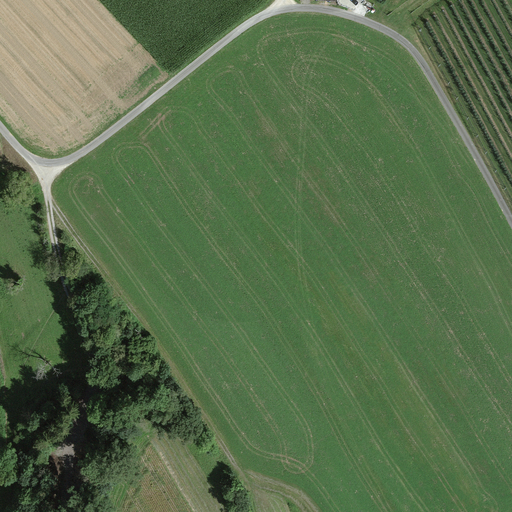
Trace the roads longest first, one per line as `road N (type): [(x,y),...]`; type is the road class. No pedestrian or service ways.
road 1 (track): [(247,478),(46,168),(74,321),(89,347),(90,397),(64,488)]
road 2 (unclassified): [(0,120),(46,168),(90,148),(260,16),(288,3),(357,14),(426,48),(511,197)]
